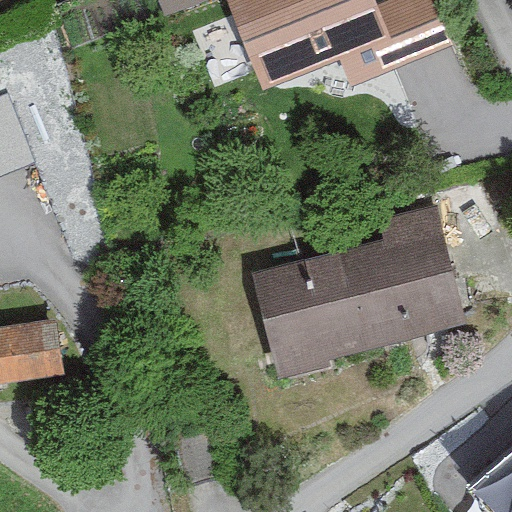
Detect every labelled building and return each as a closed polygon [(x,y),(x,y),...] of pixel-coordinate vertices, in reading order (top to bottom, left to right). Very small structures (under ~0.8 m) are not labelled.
[(208,0),(159,0),(165,15),(208,0)] [(395,66),(370,0),(252,0),(286,88),(347,65),(353,82),(395,66)] [(0,174),(38,160),(12,92),(0,96),(0,174)] [(461,326),(434,208),(375,221),(381,243),(257,272),(282,381),(365,362),(362,349),(461,326)] [(47,327),(0,331),(0,384),(52,380),(47,327)]
